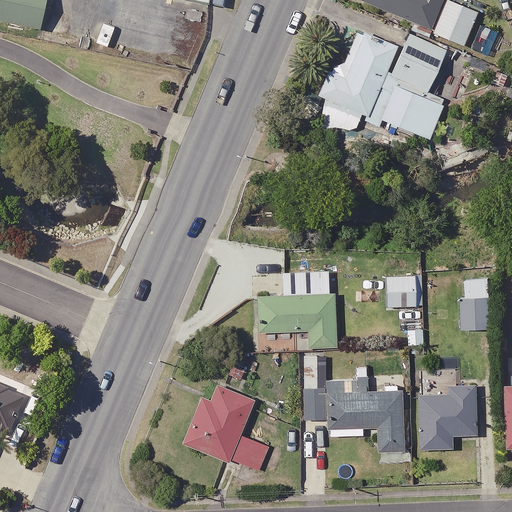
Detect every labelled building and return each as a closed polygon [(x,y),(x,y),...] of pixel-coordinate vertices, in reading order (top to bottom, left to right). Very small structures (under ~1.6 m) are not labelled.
[(49,0),(0,0),(0,20),(43,30),(49,0)] [(445,0),(362,0),(362,2),(433,31),(445,0)] [(479,13),(448,0),(434,34),(465,47),(479,13)] [(399,47),(366,34),(348,78),(330,71),(319,97),(369,118),(399,47)] [(449,51),(412,35),(394,77),(431,92),(449,51)] [(507,91),(511,78),(511,72),(500,68),(492,85),(507,91)] [(397,87),(383,121),(432,140),(446,106),(397,87)] [(417,276),(388,277),(389,308),(418,307),(417,276)] [(337,294),(259,297),(261,334),(310,332),(311,349),(339,348),(337,294)] [(493,298),(464,299),(465,331),(495,329),(493,298)] [(424,330),(409,331),(410,346),(425,345),(424,330)] [(477,358),(452,358),(452,373),(476,373),(477,358)] [(358,380),(328,382),(328,388),(329,420),(330,430),(380,428),(380,453),(407,452),(405,390),(358,392),(358,380)] [(243,435),(258,400),(220,384),(213,401),(203,397),(184,443),(232,463),(233,459),(243,435)] [(450,394),(421,395),(422,450),(456,449),(455,437),(480,436),(478,385),(450,386),(450,394)] [(329,420),(328,388),(305,389),(305,421),(329,420)] [(243,435),(233,459),(261,470),(270,446),(243,435)]
